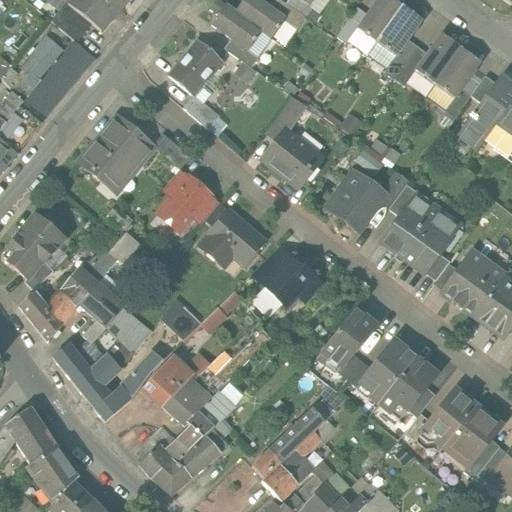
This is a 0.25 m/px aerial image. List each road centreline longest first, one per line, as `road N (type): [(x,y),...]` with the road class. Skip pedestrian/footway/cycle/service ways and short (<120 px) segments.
road 1 (residential): [(511,390),(113,72)]
road 2 (residential): [(152,511),(33,376)]
road 3 (residential): [(0,206),(113,72)]
